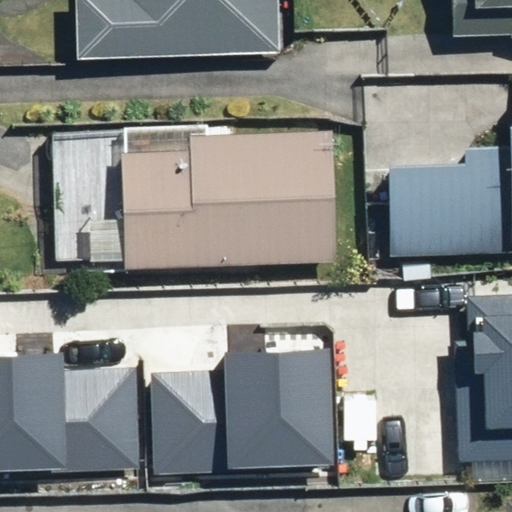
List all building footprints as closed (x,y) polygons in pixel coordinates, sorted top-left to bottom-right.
[(87,0),(89,52),(289,46),(288,0),(87,0)] [(511,0),(464,0),(465,30),(511,28),(511,0)] [(132,116),(136,265),(350,260),(348,188),(347,120),(224,123),(224,113),(132,116)] [(404,156),(398,250),(511,248),(511,136),(479,137),(479,153),(404,156)] [(464,336),(467,455),(511,453),(511,289),(475,291),(476,335),(464,336)] [(94,347),(98,465),(316,460),(313,342),(264,343),(264,335),(175,338),(175,345),(94,347)] [(511,511),(511,493),(464,494),(464,511),(511,511)]
